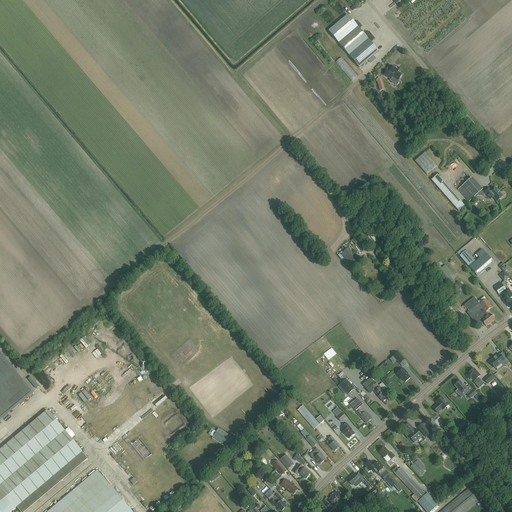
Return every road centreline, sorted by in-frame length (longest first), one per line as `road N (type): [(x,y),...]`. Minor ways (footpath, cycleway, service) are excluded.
road 1 (track): [(364,76),(56,330)]
road 2 (unclassified): [(511,169),(398,36)]
road 3 (tertiary): [(299,511),(414,400)]
road 4 (unclassified): [(414,400),(508,511)]
road 5 (tertiary): [(414,400),(511,321)]
